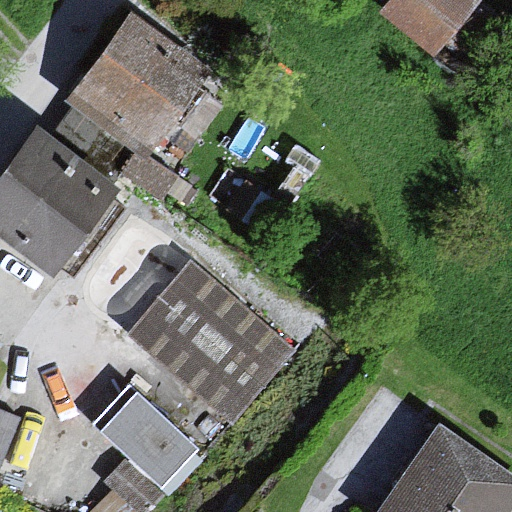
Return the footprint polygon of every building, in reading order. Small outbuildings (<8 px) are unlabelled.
[(483,0),(397,0),(385,15),(439,64),(487,3),(483,0)] [(135,22),(70,105),(149,167),(220,77),(135,22)] [(42,139),(0,197),(0,235),(66,285),(86,277),(123,222),(126,195),(42,139)] [(186,272),(126,345),(163,387),(190,369),(217,403),(243,406),(288,357),(186,272)] [(139,401),(98,443),(120,464),(94,493),(116,511),(150,511),(197,460),(139,401)] [(379,511),(506,511),(511,504),(511,476),(443,426),(379,511)]
